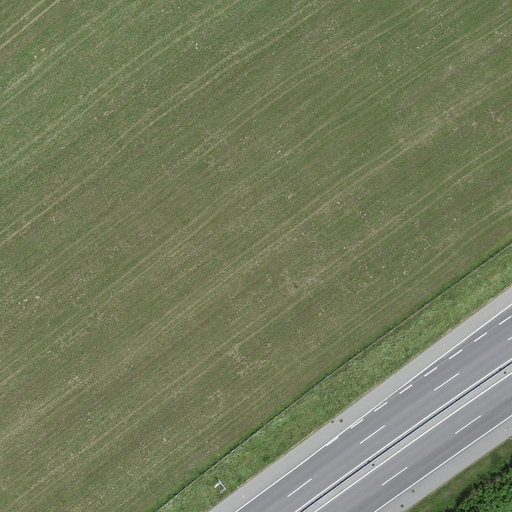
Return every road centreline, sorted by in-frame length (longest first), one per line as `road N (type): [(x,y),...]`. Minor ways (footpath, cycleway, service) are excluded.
road 1 (motorway): [(511,337),(266,511)]
road 2 (motorway): [(346,511),(511,394)]
